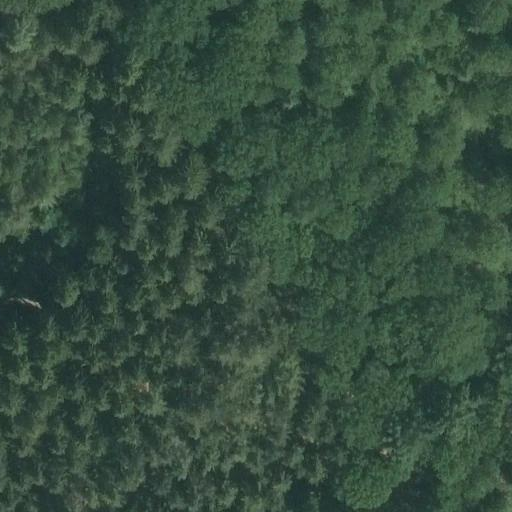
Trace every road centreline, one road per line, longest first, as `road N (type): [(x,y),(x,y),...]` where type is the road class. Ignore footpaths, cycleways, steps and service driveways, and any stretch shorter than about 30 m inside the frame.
road 1 (track): [(123,0),(175,104),(373,426)]
road 2 (track): [(373,426),(511,336)]
